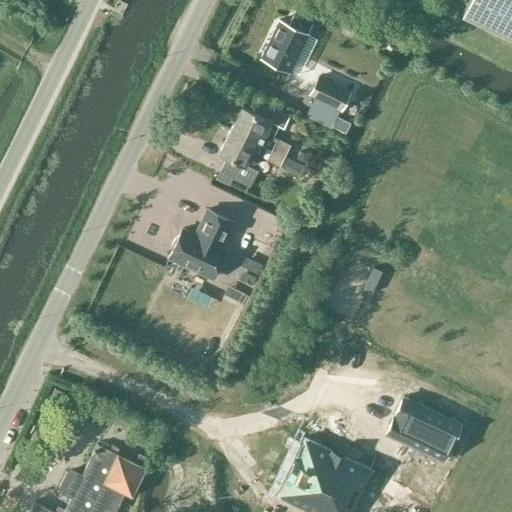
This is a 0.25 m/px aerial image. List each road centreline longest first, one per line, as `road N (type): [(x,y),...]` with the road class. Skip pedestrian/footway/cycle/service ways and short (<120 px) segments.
road 1 (tertiary): [(0,415),(205,0)]
road 2 (unclassified): [(0,182),(92,0)]
road 3 (track): [(33,345),(200,426)]
